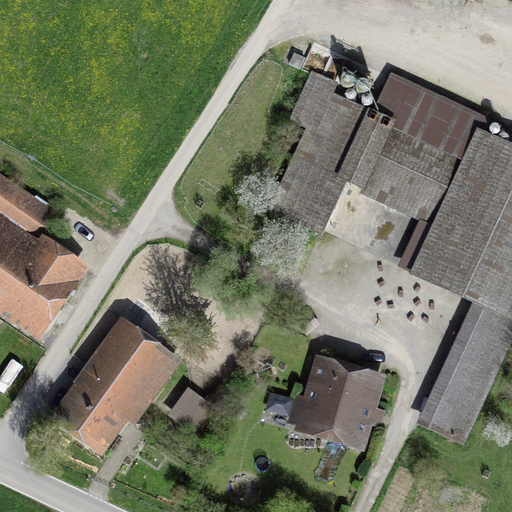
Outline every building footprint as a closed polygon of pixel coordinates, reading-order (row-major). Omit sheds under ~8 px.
[(511,0),(492,0),(511,9),(511,0)] [(300,71),(306,60),(293,53),(287,65),(300,71)] [(345,187),(433,227),(476,131),(485,135),(491,121),(390,75),(373,114),(333,95),(338,84),(315,74),(254,209),(321,239),(345,187)] [(476,131),(433,227),(430,234),(423,231),(411,258),(416,260),(409,277),(471,305),(417,425),(465,447),(511,341),(511,146),(485,135),(476,131)] [(0,316),(40,344),(91,269),(45,238),(60,215),(0,174),(0,316)] [(134,430),(182,362),(120,319),(47,423),(101,461),(127,425),(134,430)] [(377,410),(387,377),(316,356),(304,398),(295,396),(286,425),(291,426),(289,433),(364,455),(372,427),(380,430),(385,412),(377,410)] [(187,389),(166,420),(198,441),(219,409),(187,389)]
